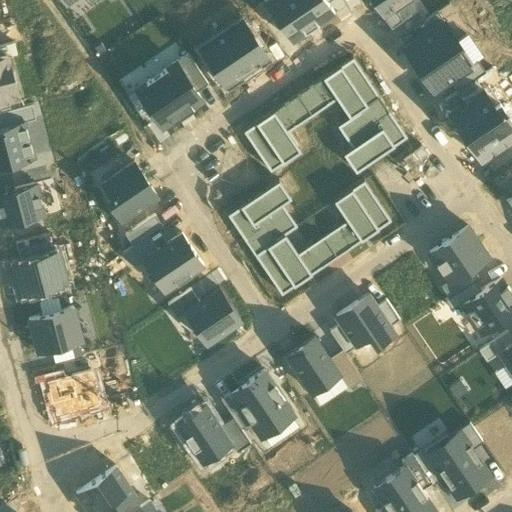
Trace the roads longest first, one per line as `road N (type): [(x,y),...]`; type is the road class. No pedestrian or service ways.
road 1 (residential): [(275,328),(156,157),(357,23),(474,197)]
road 2 (residential): [(42,477),(275,328)]
road 3 (residential): [(275,328),(474,197)]
road 4 (residential): [(42,477),(0,320)]
